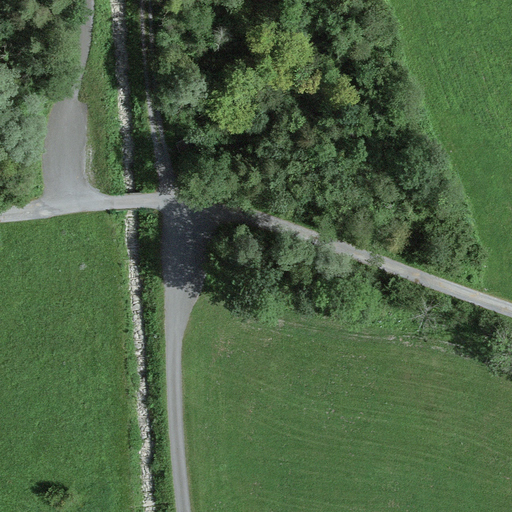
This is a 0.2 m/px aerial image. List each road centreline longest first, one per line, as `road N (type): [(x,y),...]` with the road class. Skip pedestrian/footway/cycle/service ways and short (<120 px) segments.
road 1 (track): [(511,305),(234,213),(151,201),(0,214)]
road 2 (track): [(181,511),(173,363),(187,206)]
road 3 (track): [(77,206),(66,158),(83,0)]
road 4 (track): [(162,201),(145,0)]
